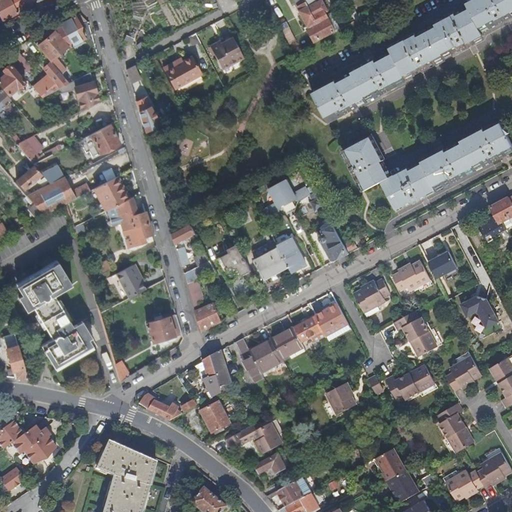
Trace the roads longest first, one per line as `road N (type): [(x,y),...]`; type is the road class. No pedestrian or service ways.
road 1 (residential): [(199,350),(511,184)]
road 2 (residential): [(199,350),(116,68)]
road 3 (residential): [(108,410),(200,456),(262,511)]
road 4 (residential): [(116,68),(226,10)]
road 5 (residential): [(29,506),(108,410)]
